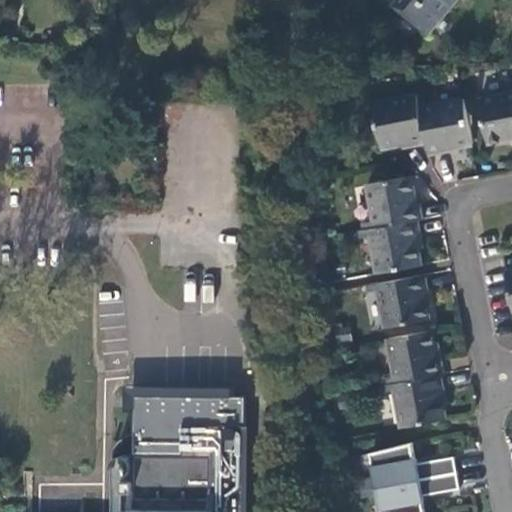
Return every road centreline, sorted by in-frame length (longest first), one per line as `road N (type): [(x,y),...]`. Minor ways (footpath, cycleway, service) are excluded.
road 1 (residential): [(483,376),(451,193),(511,182)]
road 2 (residential): [(483,376),(505,511)]
